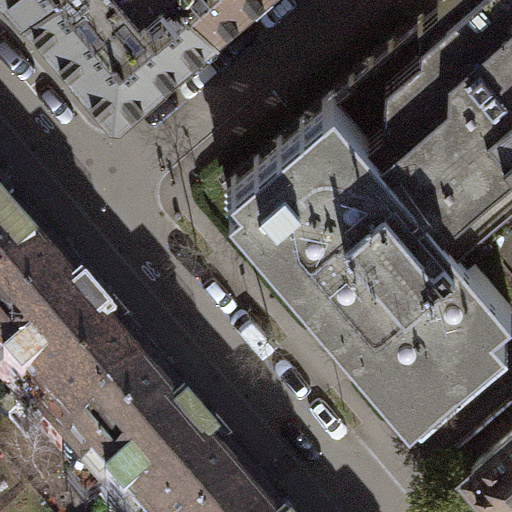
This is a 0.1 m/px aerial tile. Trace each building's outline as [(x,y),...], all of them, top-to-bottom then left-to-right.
[(20,0),(28,9),(38,0),(20,0)] [(38,0),(28,9),(117,111),(159,74),(158,73),(214,25),(193,0),(38,0)] [(216,26),(246,0),(193,0),(214,25),(216,26)] [(511,0),(439,0),(447,9),(445,38),(424,12),(232,177),(234,179),(225,187),(232,195),(230,197),(410,408),(414,404),(422,413),(509,338),(500,329),(511,318),(511,0)] [(0,205),(0,304),(49,263),(0,205)] [(49,263),(0,304),(0,381),(64,456),(151,382),(49,263)] [(112,511),(240,511),(254,501),(151,382),(64,456),(112,511)] [(511,511),(511,431),(467,469),(495,502),(493,504),(499,511),(511,511)] [(263,511),(254,501),(240,511),(263,511)]
